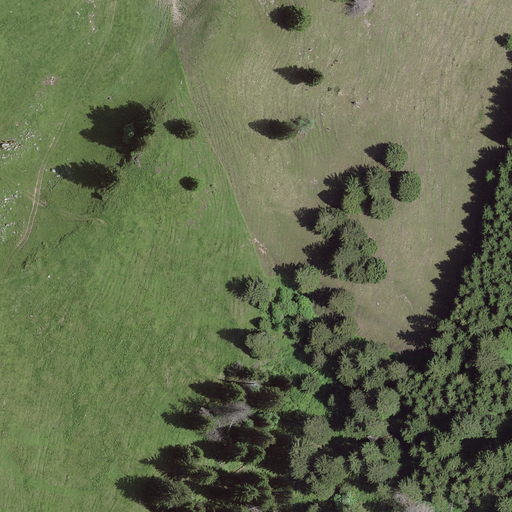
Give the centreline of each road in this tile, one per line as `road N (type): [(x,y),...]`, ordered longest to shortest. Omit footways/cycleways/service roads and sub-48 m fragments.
road 1 (track): [(0,174),(63,214),(99,217),(110,227),(102,245),(0,295)]
road 2 (track): [(81,0),(49,34),(0,130)]
